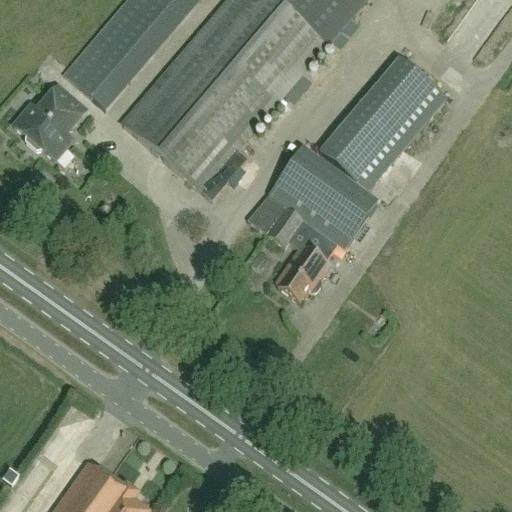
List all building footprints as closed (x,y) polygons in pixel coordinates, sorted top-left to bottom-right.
[(235,0),(123,131),(212,206),(247,165),(235,154),(367,0),(235,0)] [(26,148),(31,152),(37,157),(42,156),(54,167),(72,145),(66,140),(87,117),(58,92),(38,116),(32,110),(14,132),(26,143),(26,148)] [(287,212),(305,225),(304,226),(344,255),(377,209),(302,155),(270,199),(248,224),(268,238),(287,212)] [(287,212),(268,238),(286,251),(304,226),(305,225),(287,212)] [(322,290),(321,284),(332,269),(303,249),(277,286),(280,289),(278,291),(300,306),(309,295),(312,297),(317,296),(322,290)] [(136,511),(130,507),(136,499),(126,492),(125,493),(89,467),(57,511),(136,511)] [(5,511),(29,511),(38,502),(23,490),(5,511)]
